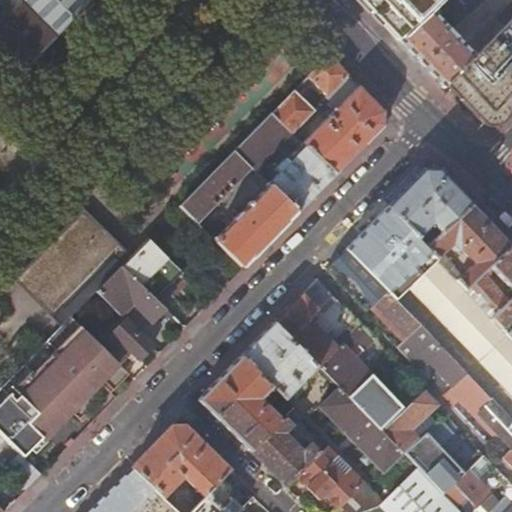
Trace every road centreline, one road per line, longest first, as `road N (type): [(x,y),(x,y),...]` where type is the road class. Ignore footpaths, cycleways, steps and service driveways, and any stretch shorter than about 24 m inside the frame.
road 1 (residential): [(431,122),(167,391)]
road 2 (tertiary): [(431,122),(309,0)]
road 3 (residential): [(287,511),(167,391)]
road 4 (residential): [(167,391),(49,511)]
